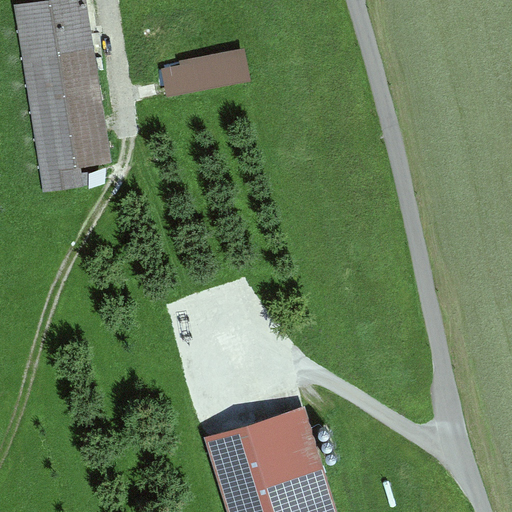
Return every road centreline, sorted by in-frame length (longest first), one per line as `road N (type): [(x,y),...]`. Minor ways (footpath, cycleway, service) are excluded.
road 1 (residential): [(358,0),(484,511)]
road 2 (track): [(0,468),(55,303),(119,181),(129,139)]
road 3 (track): [(202,389),(271,373),(313,378),(448,454),(464,450)]
